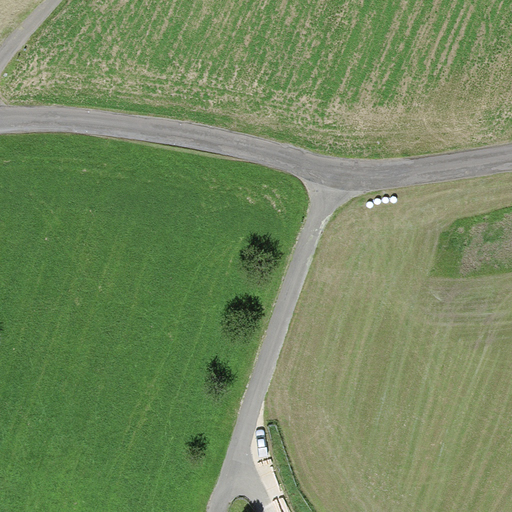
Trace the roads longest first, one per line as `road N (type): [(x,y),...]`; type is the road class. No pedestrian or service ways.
road 1 (unclassified): [(215,511),(341,175)]
road 2 (unclassified): [(341,175),(251,146),(77,123),(0,124)]
road 3 (unclassified): [(511,162),(432,175),(341,175)]
